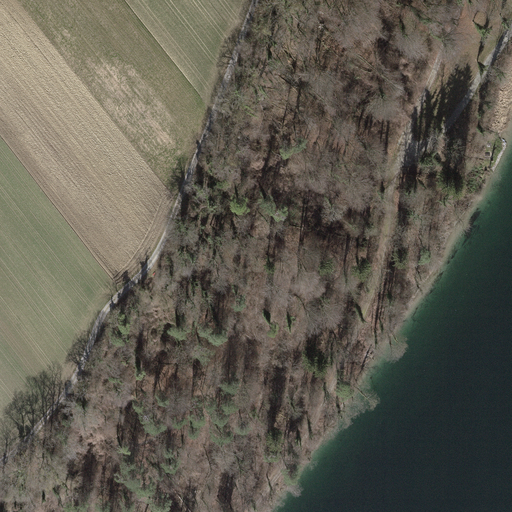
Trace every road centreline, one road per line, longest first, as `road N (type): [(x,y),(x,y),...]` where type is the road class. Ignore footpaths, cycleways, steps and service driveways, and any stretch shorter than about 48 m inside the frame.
road 1 (track): [(256,0),(160,247),(106,308),(72,383),(24,442)]
road 2 (track): [(402,185),(323,407),(252,511)]
road 3 (track): [(462,0),(402,185)]
